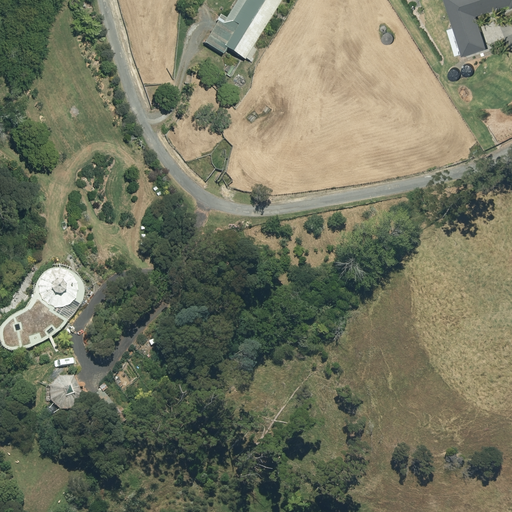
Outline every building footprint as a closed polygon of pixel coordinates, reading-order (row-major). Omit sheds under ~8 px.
[(233,0),(222,18),(216,15),(199,42),(218,53),(222,48),(241,59),(242,58),(246,60),(253,50),(248,47),(277,0),(233,0)] [(511,0),(443,0),(451,22),(444,24),(447,31),(453,28),(454,33),(448,34),(450,40),(456,39),(461,54),(485,46),(475,14),(508,3),(509,6),(511,5),(511,0)] [(230,65),(224,74),(228,77),(233,68),(230,65)] [(43,306),(50,308),(58,308),(65,305),(71,298),(73,290),(72,284),(69,276),(63,271),(55,268),(47,269),(40,274),(35,279),(33,285),(34,293),(37,300),(43,306)] [(56,375),(46,385),(46,399),(56,409),(70,408),(80,398),(76,387),(70,375),(56,375)] [(83,401),(88,406),(81,412),(102,437),(123,419),(100,391),(103,388),(99,383),(95,387),(97,389),(83,401)] [(117,410),(122,417),(125,414),(120,407),(117,410)]
